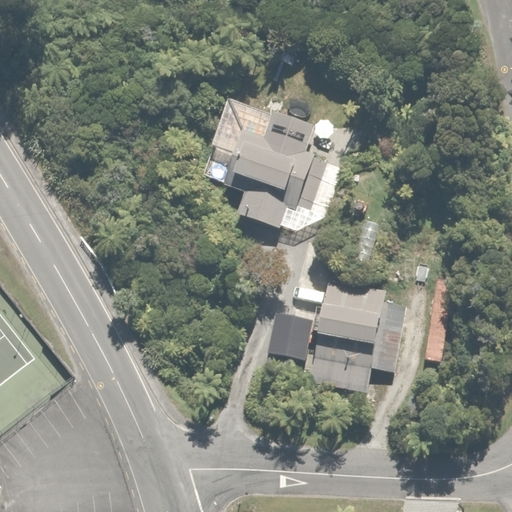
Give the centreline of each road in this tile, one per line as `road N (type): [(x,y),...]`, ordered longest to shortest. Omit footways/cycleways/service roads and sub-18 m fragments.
road 1 (residential): [(156,475),(228,467),(461,478),(511,462)]
road 2 (tertiary): [(0,181),(63,281),(156,475)]
